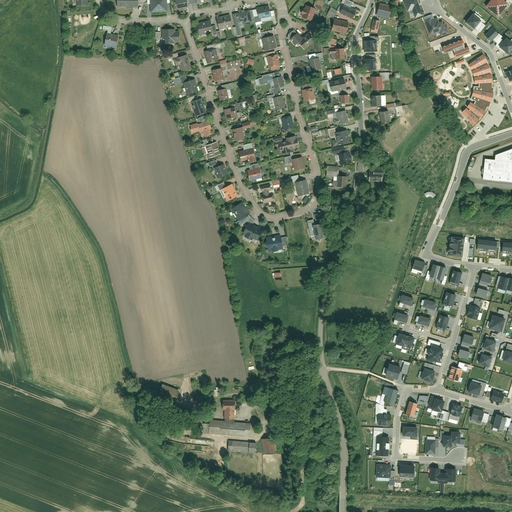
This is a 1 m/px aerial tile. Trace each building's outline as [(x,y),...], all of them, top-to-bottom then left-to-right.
[(115,0),(116,9),(137,9),(136,0),(115,0)] [(149,0),(150,4),(150,13),(168,11),(167,3),(166,0),(149,0)] [(183,0),(174,2),(176,10),(187,7),(185,0),(183,0)] [(415,18),(423,15),(417,0),(408,0),(405,1),(408,12),(413,10),(415,18)] [(502,0),(490,0),(486,6),(498,16),(507,4),(502,0)] [(379,4),(375,17),(388,20),(391,8),(379,4)] [(343,6),(339,16),(351,20),(354,10),(343,6)] [(255,9),(257,20),(269,17),(267,7),(255,9)] [(298,18),(302,19),(302,20),(312,23),(315,9),(305,7),(304,12),(299,11),(298,18)] [(332,17),(336,9),(329,7),(326,14),(332,17)] [(237,22),(241,21),(242,26),(251,23),(248,10),(234,14),(237,22)] [(474,29),(480,21),(472,14),(465,23),(474,29)] [(217,18),(219,29),(232,26),(230,15),(217,18)] [(431,16),(424,18),(430,35),(439,32),(440,36),(448,33),(446,28),(444,25),(443,25),(442,22),(439,23),(437,18),(433,20),(431,16)] [(372,19),(369,32),(376,34),(379,21),(372,19)] [(334,20),(331,30),(344,34),(347,24),(334,20)] [(195,24),(198,36),(212,33),(210,21),(195,24)] [(319,22),(317,25),(321,27),(321,28),(326,30),(328,26),(319,22)] [(491,41),(499,34),(493,28),(485,35),(491,41)] [(161,31),(162,45),(178,44),(177,30),(161,31)] [(107,33),(104,46),(116,48),(118,35),(111,34),(107,33)] [(301,39),(297,34),(291,39),(295,45),(299,42),(304,49),(314,41),(308,34),(304,38),(303,37),(301,39)] [(260,38),(263,50),(276,47),(273,35),(260,38)] [(331,35),(329,42),(335,44),(338,38),(331,35)] [(511,43),(506,38),(499,47),(508,54),(511,49),(511,43)] [(462,40),(442,47),(444,54),(453,50),(454,52),(453,53),(455,59),(470,53),(467,47),(464,48),(463,45),(464,45),(462,40)] [(370,41),(363,41),(364,52),(377,51),(376,41),(370,41)] [(327,50),(327,55),(333,55),(333,61),(343,61),(344,48),(333,48),(333,50),(327,50)] [(204,53),(206,63),(216,61),(213,50),(204,53)] [(488,63),(483,54),(468,63),(472,70),(474,77),(474,84),(478,84),(478,86),(473,86),(474,90),(469,99),(474,102),(474,103),(470,101),(467,108),(461,112),(473,125),(481,118),(487,104),(488,105),(491,99),(494,93),(494,86),(492,86),(492,73),(488,63)] [(178,66),(180,73),(191,70),(186,55),(171,59),(174,67),(178,66)] [(267,57),(269,68),(278,67),(276,55),(267,57)] [(308,59),(310,72),(319,71),(316,58),(308,59)] [(364,70),(376,70),(376,59),(367,60),(363,60),(364,70)] [(211,70),(214,82),(223,80),(221,68),(211,70)] [(271,80),(273,88),(282,85),(279,77),(278,77),(276,73),(266,76),(267,81),(271,80)] [(378,78),(374,78),(374,74),(363,74),(363,78),(370,78),(370,91),(378,91),(378,78)] [(185,76),(178,78),(180,84),(187,82),(185,76)] [(329,83),(331,93),(346,90),(343,79),(329,83)] [(182,84),(186,96),(196,94),(192,81),(182,84)] [(215,89),(218,100),(226,98),(223,87),(215,89)] [(301,91),(303,102),(309,102),(312,101),(310,90),(301,91)] [(339,96),(340,105),(348,104),(347,95),(339,96)] [(271,99),(274,110),(284,108),(281,97),(271,99)] [(189,103),(194,117),(205,113),(200,99),(189,103)] [(223,110),(226,122),(235,119),(235,117),(232,108),(223,110)] [(337,125),(348,124),(346,112),(335,113),(336,120),(333,120),(334,125),(337,125)] [(378,112),(379,123),(388,122),(387,112),(378,112)] [(280,119),(283,130),(292,128),(290,117),(280,119)] [(191,135),(200,132),(202,138),(209,136),(208,130),(210,129),(207,122),(189,128),(191,135)] [(230,131),(234,142),(243,139),(239,128),(230,131)] [(330,137),(334,136),(336,145),(347,143),(345,131),(336,133),(335,128),(328,129),(330,137)] [(285,138),(286,141),(277,143),(279,152),(281,152),(281,155),(290,153),(289,150),(298,148),(296,139),(294,139),(293,136),(285,138)] [(203,146),(204,147),(201,148),(203,155),(207,154),(208,159),(219,155),(214,142),(203,146)] [(247,159),(249,164),(256,162),(252,148),(237,153),(239,162),(247,159)] [(493,161),(483,159),(482,180),(511,182),(511,149),(494,156),(493,161)] [(337,155),(338,165),(350,162),(349,153),(337,155)] [(291,160),(293,170),(303,168),(301,156),(291,159),(291,160)] [(206,163),(207,168),(216,165),(215,160),(206,163)] [(212,168),(216,180),(227,177),(223,165),(212,168)] [(337,167),(326,167),(326,176),(337,176),(337,167)] [(371,169),(371,174),(368,174),(368,183),(381,183),(381,175),(383,175),(383,169),(371,169)] [(246,173),(248,183),(262,180),(259,170),(246,173)] [(334,176),(334,188),(345,187),(345,176),(334,176)] [(293,183),(296,197),(308,195),(305,181),(293,183)] [(273,195),(271,190),(269,182),(258,184),(260,196),(261,199),(261,204),(274,203),(273,195)] [(220,191),(226,201),(235,196),(229,186),(220,191)] [(241,203),(230,210),(237,222),(248,214),(241,203)] [(314,214),(315,221),(323,220),(322,213),(314,214)] [(249,217),(243,222),(246,225),(242,237),(256,242),(260,230),(249,226),(253,223),(249,217)] [(314,241),(322,239),(320,224),(313,225),(313,221),(306,222),(309,238),(314,237),(314,241)] [(464,237),(447,235),(445,254),(461,256),(464,237)] [(265,251),(267,250),(268,254),(277,252),(277,249),(282,249),(281,237),(263,239),(265,251)] [(495,239),(475,237),(474,250),(495,252),(495,239)] [(511,241),(498,240),(497,253),(511,253),(511,241)] [(425,262),(413,259),(410,267),(420,270),(423,271),(425,262)] [(437,265),(430,263),(426,275),(434,278),(434,276),(437,265)] [(445,268),(438,265),(434,278),(442,280),(442,279),(445,268)] [(462,272),(453,269),(450,280),(458,283),(462,272)] [(492,275),(482,271),(478,283),(486,286),(487,282),(490,283),(492,275)] [(508,278),(501,275),(497,288),(505,290),(505,289),(508,278)] [(473,296),(485,299),(488,287),(476,284),(473,296)] [(452,306),(456,294),(446,291),(443,303),(452,306)] [(413,297),(400,294),(398,303),(410,306),(413,297)] [(436,301),(424,298),(422,306),(434,309),(436,301)] [(464,316),(475,319),(479,307),(468,304),(464,316)] [(407,314),(395,310),(392,319),(405,323),(407,314)] [(431,317),(418,313),(416,322),(428,325),(431,317)] [(446,328),(449,317),(439,314),(436,325),(446,328)] [(489,327),(500,331),(504,318),(492,315),(489,327)] [(414,337),(398,332),(395,343),(403,346),(404,343),(412,345),(414,337)] [(474,336),(464,333),(461,345),(469,347),(470,344),(471,344),(474,336)] [(493,351),(496,342),(486,339),(483,348),(493,351)] [(443,349),(425,343),(421,358),(439,363),(443,349)] [(511,345),(506,344),(502,360),(511,363),(511,362),(511,345)] [(469,350),(459,348),(457,356),(467,359),(469,350)] [(488,366),(491,357),(482,354),(479,364),(488,366)] [(403,360),(400,372),(406,374),(409,362),(403,360)] [(400,366),(388,362),(385,375),(396,378),(400,366)] [(461,368),(450,365),(447,378),(457,381),(461,368)] [(434,369),(423,366),(420,378),(431,381),(434,369)] [(480,385),(469,381),(467,391),(477,395),(480,385)] [(162,386),(156,400),(171,406),(176,391),(162,386)] [(398,390),(384,386),(382,393),(386,394),(384,402),(393,405),(398,390)] [(503,393),(493,390),(490,400),(500,403),(503,393)] [(426,404),(427,396),(418,394),(417,403),(426,404)] [(440,398),(431,395),(428,408),(431,409),(431,410),(441,412),(444,400),(439,399),(440,398)] [(270,396),(248,407),(253,417),(275,406),(270,396)] [(246,431),(247,421),(230,419),(232,398),(221,397),(220,408),(223,408),(222,416),(208,415),(207,427),(246,431)] [(176,401),(173,408),(191,414),(193,407),(176,401)] [(413,416),(417,403),(409,401),(405,413),(413,416)] [(462,405),(453,403),(450,413),(459,416),(462,405)] [(484,411),(474,408),(471,418),(481,421),(484,411)] [(390,425),(390,414),(378,413),(378,425),(390,425)] [(506,416),(495,413),(491,427),(502,430),(506,416)] [(417,437),(417,427),(400,425),(400,436),(417,437)] [(459,443),(460,431),(451,431),(451,435),(451,442),(459,443)] [(270,433),(259,436),(263,450),(273,447),(270,433)] [(451,442),(451,435),(443,434),(442,446),(451,446),(451,442)] [(437,439),(435,439),(435,436),(424,435),(423,453),(435,454),(435,447),(436,447),(437,439)] [(255,439),(227,436),(226,447),(254,450),(255,439)] [(389,441),(388,441),(388,437),(377,437),(376,455),(387,455),(388,449),(389,449),(389,441)] [(413,476),(413,464),(398,463),(397,476),(413,476)] [(391,464),(376,464),(375,477),(390,478),(391,464)] [(430,467),(429,480),(442,481),(442,472),(440,472),(440,467),(430,467)] [(456,468),(446,468),(446,472),(442,472),(442,481),(445,481),(455,481),(456,468)]
